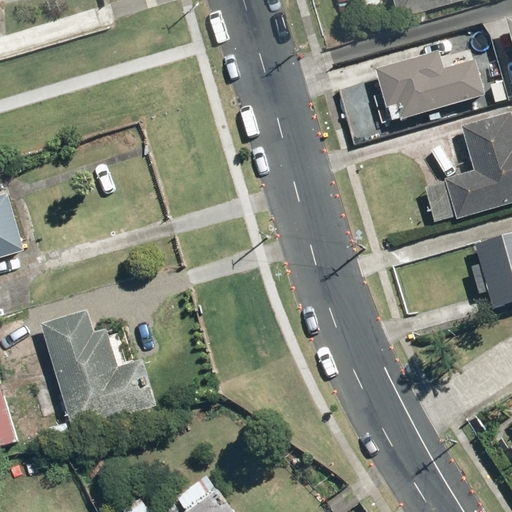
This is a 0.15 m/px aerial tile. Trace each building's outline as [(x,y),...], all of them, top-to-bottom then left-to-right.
[(382,7),(380,0),(356,0),(360,12),(382,7)] [(395,0),(399,17),(470,0),(395,0)] [(511,23),(502,26),(511,60),(511,23)] [(440,53),(374,71),(386,113),(397,110),(402,126),(485,103),(474,64),(445,73),(440,53)] [(473,175),(444,183),(455,223),(511,206),(511,126),(509,116),(460,129),(473,175)] [(0,265),(23,259),(5,196),(0,197),(0,265)] [(511,238),(474,250),(492,313),(511,307),(511,238)] [(15,279),(0,282),(0,313),(22,308),(15,279)] [(120,343),(107,346),(105,337),(90,341),(83,315),(40,328),(71,437),(155,413),(141,364),(127,368),(120,343)] [(0,389),(0,450),(17,445),(0,389)] [(511,419),(502,426),(511,442),(511,419)] [(226,511),(214,494),(208,499),(198,486),(175,502),(181,511),(226,511)] [(146,511),(139,501),(124,511),(146,511)]
